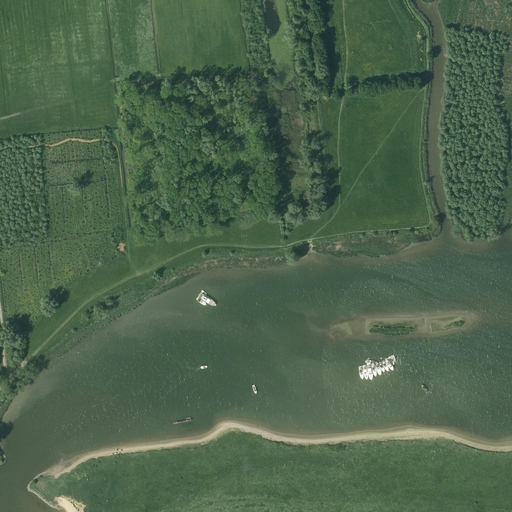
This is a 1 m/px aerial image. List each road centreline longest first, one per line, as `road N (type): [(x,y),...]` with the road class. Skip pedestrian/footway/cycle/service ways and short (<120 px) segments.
road 1 (track): [(9,374),(88,298),(137,270),(209,245),(284,246)]
road 2 (track): [(338,207),(338,0)]
